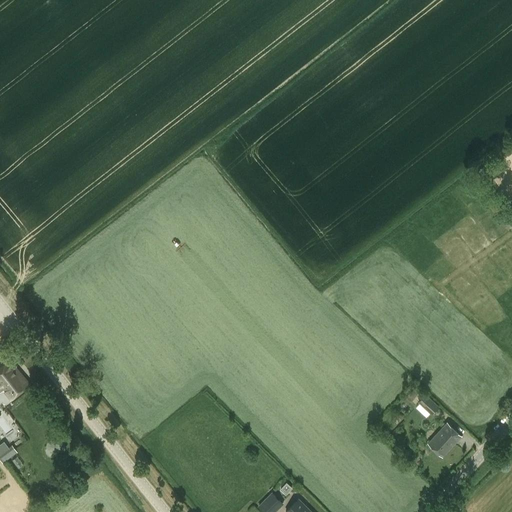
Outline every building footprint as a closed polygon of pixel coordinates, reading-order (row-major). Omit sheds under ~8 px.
[(0,367),(0,393),(4,391),(11,400),(12,399),(29,384),(9,360),(0,367)] [(422,391),(416,386),(406,396),(411,401),(422,391)] [(418,401),(431,414),(439,406),(425,393),(418,401)] [(442,456),(461,436),(447,423),(428,444),(442,456)] [(0,459),(3,462),(17,451),(12,444),(0,453),(0,459)] [(313,511),(292,489),(276,504),(283,511),(313,511)] [(268,505),(274,498),(270,494),(264,502),(268,505)]
